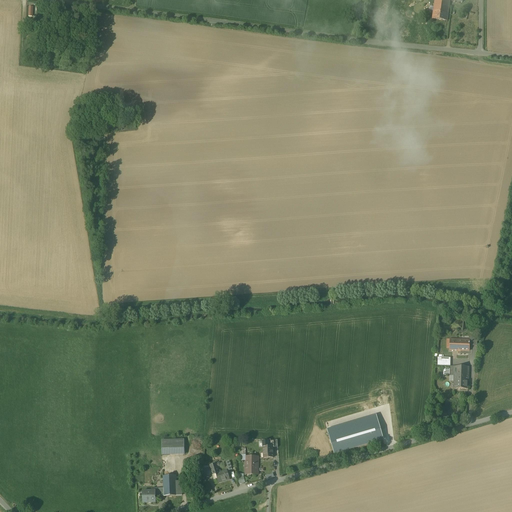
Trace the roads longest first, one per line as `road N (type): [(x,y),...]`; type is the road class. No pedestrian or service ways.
road 1 (unclassified): [(49,0),(479,52)]
road 2 (residential): [(511,411),(170,511)]
